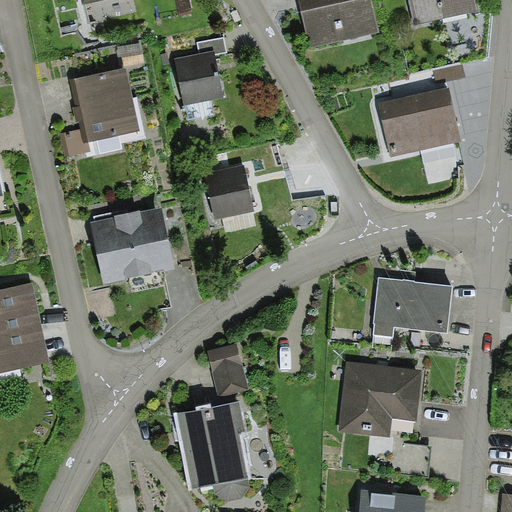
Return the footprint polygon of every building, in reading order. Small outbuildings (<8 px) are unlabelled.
[(299,0),(310,48),(376,34),(368,0),(299,0)] [(469,0),(408,0),(413,22),(472,10),(469,0)] [(174,56),(189,118),(215,112),(211,97),(225,94),(215,53),(230,50),(226,35),(199,41),(201,49),(174,56)] [(90,138),(141,127),(126,59),(65,73),(77,126),(58,131),(63,154),(92,148),(90,138)] [(379,105),(390,158),(458,144),(447,91),(379,105)] [(208,177),(216,215),(254,208),(247,170),(208,177)] [(93,218),(107,278),(177,262),(163,203),(141,208),(139,202),(113,208),(114,213),(93,218)] [(32,278),(0,284),(0,366),(48,357),(32,278)] [(458,294),(384,287),(378,347),(399,349),(400,336),(453,341),(458,294)] [(237,340),(206,348),(218,395),(249,388),(237,340)] [(427,375),(350,367),(343,440),(397,445),(398,427),(422,429),(427,375)] [(238,398),(175,410),(191,484),(213,479),(216,491),(227,498),(242,496),(250,484),(239,427),(244,426),(238,398)] [(511,511),(511,494),(502,494),(500,511),(511,511)] [(429,511),(431,501),(365,496),(363,511),(429,511)]
